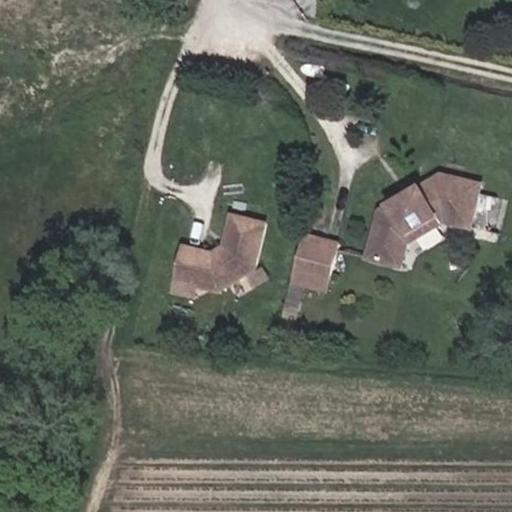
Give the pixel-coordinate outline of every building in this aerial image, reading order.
[(473,229),(481,193),(462,189),(464,180),(443,175),(415,191),(418,196),(403,204),(401,200),(391,206),(395,213),(378,223),(368,259),(395,266),(403,239),(439,218),(441,222),(473,229)] [(481,193),(483,184),(464,180),(462,189),(481,193)] [(403,204),(418,196),(415,191),(401,200),(403,204)] [(491,233),(499,198),(481,193),(473,229),(491,233)] [(395,213),(391,206),(381,212),(378,223),(395,213)] [(257,270),(268,224),(234,216),(229,236),(234,237),(230,250),(215,259),(202,256),(204,251),(186,247),(175,292),(187,295),(190,284),(201,287),(220,292),(257,270)] [(410,244),(443,225),(441,222),(439,218),(403,239),(395,266),(403,268),(410,244)] [(332,283),(343,245),(306,235),(296,273),(332,283)] [(230,250),(234,237),(229,236),(226,247),(215,254),(204,251),(202,256),(215,259),(230,250)] [(330,293),(332,283),(296,273),(293,284),(307,287),(330,293)] [(198,297),(201,287),(190,284),(187,295),(198,297)] [(300,316),(307,287),(293,284),(286,312),(300,316)]
